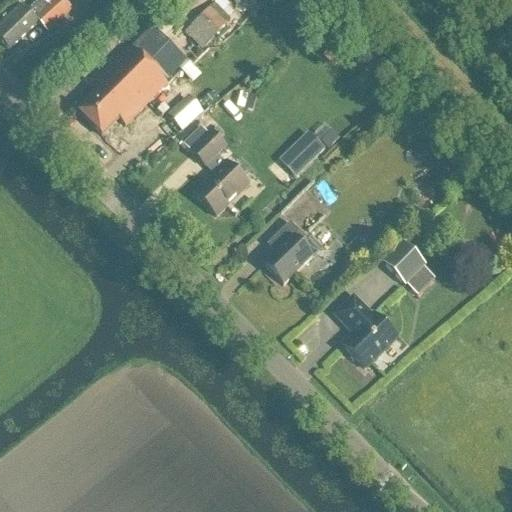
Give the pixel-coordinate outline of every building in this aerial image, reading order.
[(69,12),(57,0),(40,0),(25,15),(19,8),(0,26),(0,33),(1,34),(0,34),(0,41),(9,51),(37,23),(47,33),(69,12)] [(209,12),(193,28),(209,45),(226,29),(209,12)] [(124,128),(165,87),(127,50),(89,88),(97,96),(78,115),(100,136),(116,120),(124,128)] [(330,52),(325,58),(336,69),(342,63),(330,52)] [(164,96),(152,105),(164,120),(175,111),(164,96)] [(239,97),(236,111),(251,115),(255,100),(239,97)] [(170,124),(181,135),(191,126),(180,114),(170,124)] [(323,128),(313,138),(328,153),(339,143),(323,128)] [(200,131),(183,147),(190,155),(207,139),(200,131)] [(307,136),(278,164),(296,181),(324,153),(307,136)] [(223,151),(210,137),(207,139),(190,155),(213,180),(193,199),(214,221),(245,191),(214,159),(223,151)] [(303,243),(288,227),(271,244),(279,252),(261,270),(281,290),(310,262),(297,249),(303,243)] [(400,247),(381,266),(404,289),(406,288),(417,299),(433,282),(400,247)] [(371,321),(351,302),(333,320),(352,340),(340,351),(362,373),(394,342),(372,320),(371,321)]
